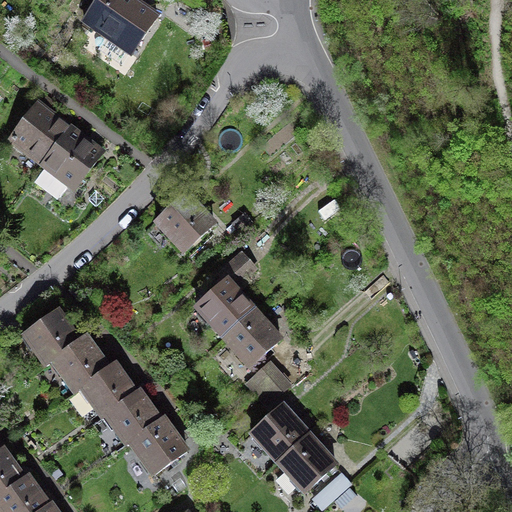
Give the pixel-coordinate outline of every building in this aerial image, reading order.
[(132,54),(157,18),(133,1),(131,0),(98,0),(84,21),(132,54)] [(10,140),(43,165),(70,129),(54,117),(37,104),(10,140)] [(75,189),(102,154),(86,142),(70,129),(43,165),(46,167),(37,179),(60,197),(69,185),(75,189)] [(172,209),(157,223),(184,253),(214,226),(186,196),(172,209)] [(224,338),(254,312),(243,300),(233,288),(254,268),(242,256),(220,276),(226,282),(197,309),(224,338)] [(251,368),(280,341),(267,326),(254,312),(224,338),(251,368)] [(25,336),(47,366),(85,338),(79,342),(68,327),(57,313),(25,336)] [(53,362),(76,393),(115,366),(114,365),(108,369),(97,354),(85,338),(47,366),(47,367),(53,362)] [(270,364),(247,384),(258,396),(280,376),(275,370),(270,364)] [(83,390),(103,419),(139,393),(138,392),(135,394),(125,380),(115,366),(76,393),(76,394),(83,390)] [(280,376),(258,396),(267,407),(290,387),(285,381),(280,376)] [(107,417),(128,446),(163,420),(163,419),(159,421),(149,407),(139,393),(103,419),(104,419),(107,417)] [(279,463),(309,436),(295,422),(282,407),(252,434),(279,463)] [(154,476),(186,452),(175,436),(163,420),(128,446),(131,444),(154,476)] [(306,493),(336,466),(322,451),(309,436),(279,463),(306,493)] [(0,497),(28,478),(27,477),(23,480),(13,466),(3,451),(0,452),(0,497)] [(342,473),(313,500),(323,511),(353,485),(342,473)] [(0,508),(2,511),(41,511),(51,506),(50,505),(48,506),(38,492),(28,478),(0,497),(0,508)]
